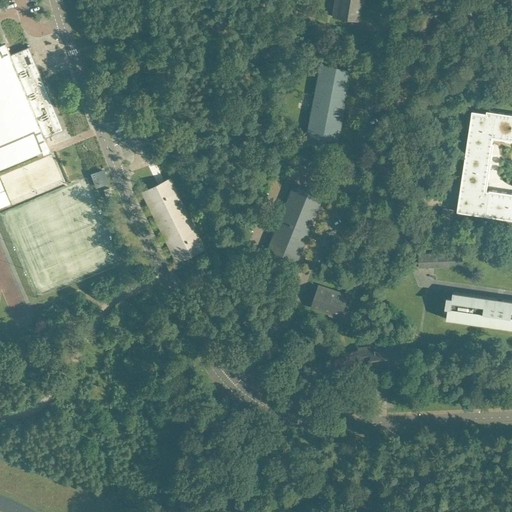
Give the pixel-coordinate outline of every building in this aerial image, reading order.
[(336,0),(334,17),(358,21),(361,0),(336,0)] [(39,72),(38,70),(35,63),(34,60),(31,53),(30,50),(28,47),(9,55),(5,46),(0,47),(0,167),(36,152),(48,148),(44,138),(63,130),(39,72)] [(305,141),(336,147),(350,70),(320,65),(305,141)] [(110,99),(113,104),(121,101),(119,96),(110,99)] [(472,111),(457,211),(511,219),(511,114),(487,111),(487,113),(472,111)] [(91,175),(95,187),(101,185),(106,183),(104,176),(103,173),(102,170),(91,175)] [(141,192),(176,262),(204,248),(169,178),(141,192)] [(265,255),(294,267),(323,194),(294,183),(265,255)] [(112,197),(110,191),(109,188),(103,190),(107,199),(112,197)] [(261,202),(257,200),(251,216),(255,217),(261,202)] [(440,227),(451,229),(454,210),(443,208),(440,227)] [(463,265),(462,260),(462,253),(455,253),(455,252),(426,253),(426,248),(419,248),(420,267),(456,266),(456,265),(463,265)] [(329,314),(340,318),(341,316),(344,308),(348,310),(349,305),(346,303),(348,296),(318,286),(311,306),(330,313),(329,314)] [(447,319),(511,328),(511,300),(502,299),(502,301),(497,300),(497,298),(453,292),(452,298),(451,307),(449,306),(447,319)] [(259,327),(264,330),(270,321),(266,317),(259,327)] [(372,361),(372,369),(403,366),(402,344),(382,346),(382,344),(371,345),(371,347),(358,348),(360,362),(372,361)]
